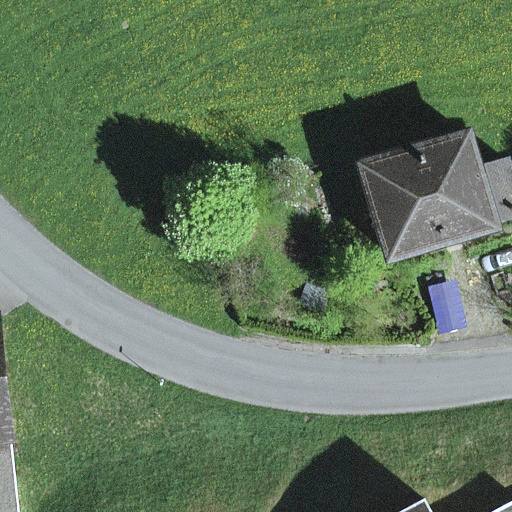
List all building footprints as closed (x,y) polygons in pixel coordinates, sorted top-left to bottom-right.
[(511,216),(511,181),(507,163),(478,170),(468,135),(363,166),(377,214),(390,258),(493,228),(492,223),(511,216)] [(363,166),(332,174),(346,223),(377,214),(363,166)] [(0,438),(9,438),(0,350),(0,438)] [(0,438),(0,511),(16,511),(9,438),(0,438)] [(511,511),(511,505),(498,511),(429,511),(425,502),(406,511),(511,511)]
